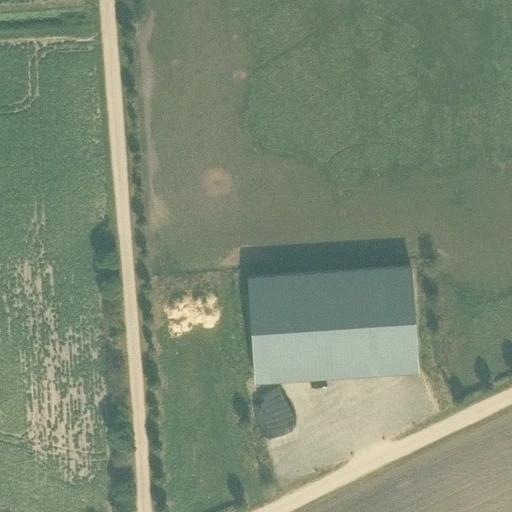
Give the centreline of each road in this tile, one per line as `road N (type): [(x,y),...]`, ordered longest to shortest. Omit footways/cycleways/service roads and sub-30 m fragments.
road 1 (track): [(143,511),(104,0)]
road 2 (track): [(511,398),(269,511)]
